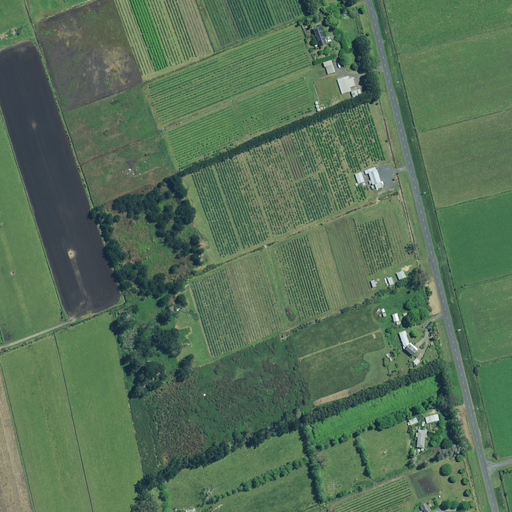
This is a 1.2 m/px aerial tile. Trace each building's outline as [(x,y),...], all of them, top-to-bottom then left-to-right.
[(318,41),(320,47),(327,45),(325,39),(326,39),(321,26),(313,29),(317,42),(318,41)] [(328,75),(335,72),(331,60),(323,63),(324,67),(325,67),(328,75)] [(340,101),(331,76),(313,82),(321,107),(340,101)] [(349,79),(349,76),(337,80),(342,94),(351,91),(350,87),(355,86),(353,78),(349,79)] [(351,92),(353,98),(359,97),(358,95),(362,94),(361,89),(351,92)] [(320,108),(317,101),(314,102),(318,112),(324,110),(323,107),(320,108)] [(381,182),(376,167),(364,171),(366,174),(369,173),(371,180),(369,181),(370,184),(372,183),(373,185),(375,185),(376,189),(382,187),(381,185),(383,184),(383,181),(381,182)] [(364,182),(361,173),(355,175),(358,184),(364,182)] [(406,277),(403,271),(396,274),(399,280),(406,277)] [(410,343),(409,344),(406,336),(407,335),(405,330),(399,333),(404,346),(403,347),(404,350),(405,349),(413,356),(418,349),(410,343)] [(417,357),(413,361),(416,365),(421,361),(417,357)] [(437,414),(425,417),(426,424),(439,420),(437,414)] [(427,436),(425,436),(425,434),(428,434),(428,431),(418,430),(418,433),(416,433),(416,437),(418,437),(417,447),(424,448),(425,438),(427,438),(427,436)] [(431,511),(431,510),(431,508),(429,509),(426,503),(420,506),(422,511),(423,510),(423,511),(431,511)]
